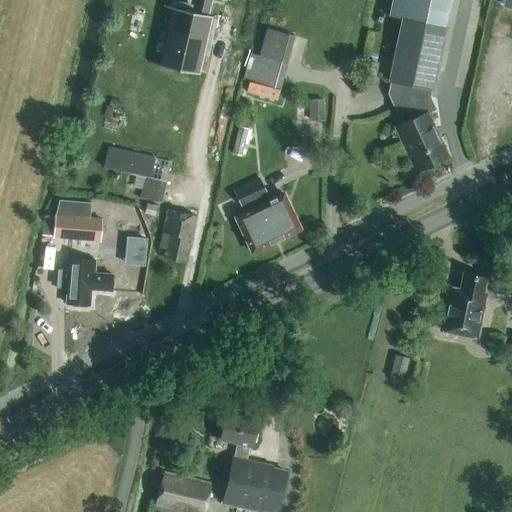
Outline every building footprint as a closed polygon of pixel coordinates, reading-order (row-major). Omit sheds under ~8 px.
[(198,0),(197,9),(178,5),(164,63),(198,71),(212,13),(208,12),(210,0),(198,0)] [(432,90),(445,27),(443,27),(448,0),(390,0),(387,15),(402,18),(389,81),(390,81),(387,94),(401,123),(398,125),(404,137),(401,139),(409,156),(412,155),(419,170),(425,166),(427,169),(439,163),(438,161),(445,158),(438,143),(440,141),(427,113),(435,109),(429,97),(431,90),(432,90)] [(280,90),(288,63),(251,53),(243,80),(280,90)] [(277,101),(280,90),(248,81),(245,92),(277,101)] [(233,154),(242,157),(250,129),(241,127),(233,154)] [(104,167),(145,176),(140,197),(161,203),(171,161),(109,146),(104,167)] [(257,206),(255,202),(268,196),(260,178),(234,191),(244,212),(235,216),(252,252),(300,229),(283,193),(257,206)] [(100,241),(101,219),(89,218),(91,202),(59,200),(55,215),(53,237),(100,241)] [(192,238),(196,216),(167,210),(162,232),(159,250),(166,251),(165,257),(184,261),(189,238),(192,238)] [(95,262),(95,260),(66,258),(67,260),(66,269),(58,269),(57,288),(67,288),(66,303),(89,305),(90,289),(111,291),(112,274),(94,273),(95,262)] [(484,292),(487,275),(461,271),(459,286),(448,284),(439,331),(480,338),(488,292),(484,292)] [(507,295),(509,284),(494,281),(492,293),(507,295)] [(390,378),(404,381),(409,358),(395,354),(390,378)] [(252,446),(257,420),(225,413),(219,438),(236,442),(233,458),(232,458),(222,502),(261,510),(262,509),(275,511),(286,471),(272,468),(272,467),(246,461),(249,445),(252,446)] [(189,511),(203,511),(210,486),(163,474),(155,504),(189,511)]
